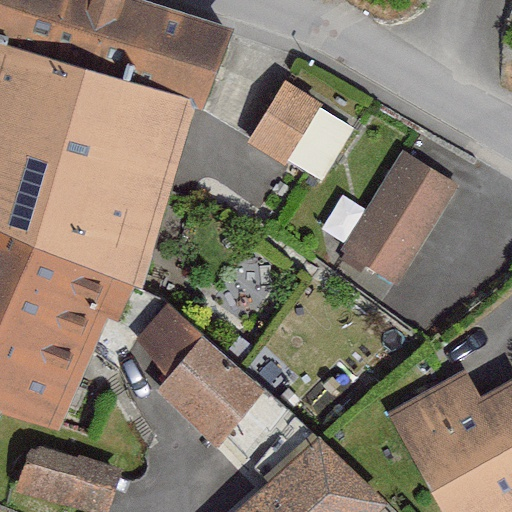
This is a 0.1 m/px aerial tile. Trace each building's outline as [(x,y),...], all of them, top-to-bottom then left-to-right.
[(0,0),(0,51),(198,109),(208,118),(235,41),(105,0),(0,0)] [(198,109),(0,51),(0,232),(139,287),(198,109)] [(360,133),(288,87),(249,147),(322,193),(360,133)] [(399,295),(463,188),(404,153),(341,261),(399,295)] [(122,319),(139,287),(0,232),(0,413),(60,436),(109,316),(122,319)] [(246,481),(303,420),(158,294),(112,361),(246,481)] [(511,511),(511,390),(488,403),(472,374),(391,418),(442,511),(511,511)] [(246,511),(380,511),(388,505),(324,438),(246,511)] [(17,493),(67,511),(92,511),(107,474),(34,447),(17,493)]
